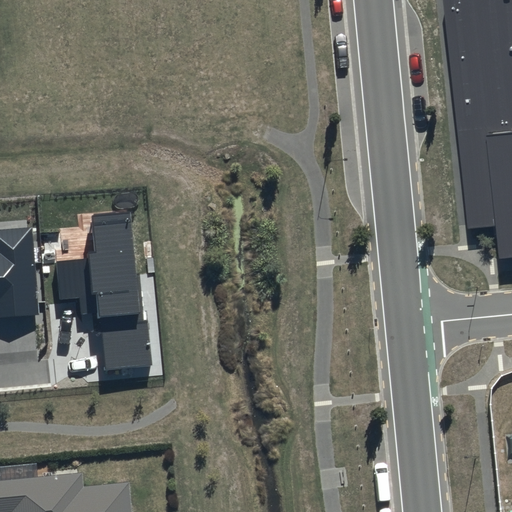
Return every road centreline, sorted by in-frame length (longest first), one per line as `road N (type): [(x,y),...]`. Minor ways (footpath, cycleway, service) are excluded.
road 1 (tertiary): [(405,326),(373,0)]
road 2 (tertiary): [(423,511),(405,326)]
